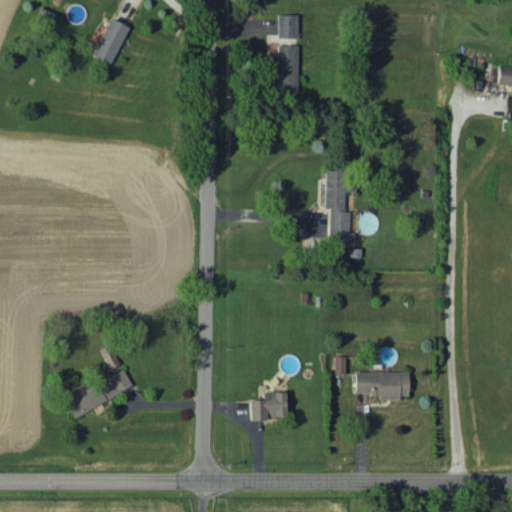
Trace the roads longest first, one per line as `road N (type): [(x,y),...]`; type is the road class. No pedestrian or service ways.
road 1 (residential): [(511,480),(0,480)]
road 2 (residential): [(202,0),(203,480)]
